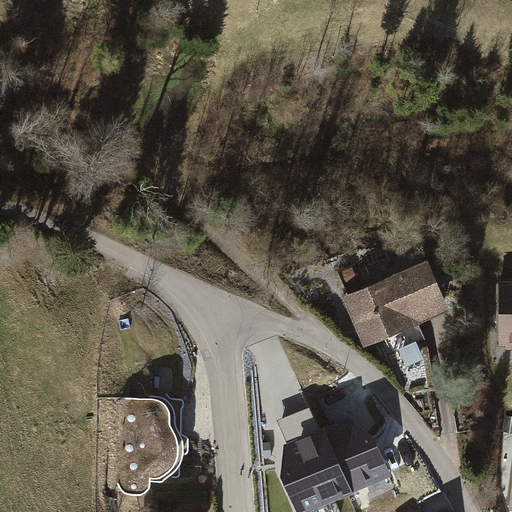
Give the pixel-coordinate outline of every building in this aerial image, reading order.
[(428,258),(342,295),(364,346),(450,309),(428,258)] [(511,278),(497,278),(498,348),(511,347),(511,278)] [(175,396),(122,396),(116,398),(114,402),(114,484),(118,491),(122,493),(138,491),(145,484),(147,477),(177,476),(178,456),(184,451),(186,437),(176,431),(175,396)] [(352,421),(321,434),(346,492),(390,473),(374,437),(352,421)] [(321,434),(286,449),(286,477),(301,511),(346,492),(321,434)]
